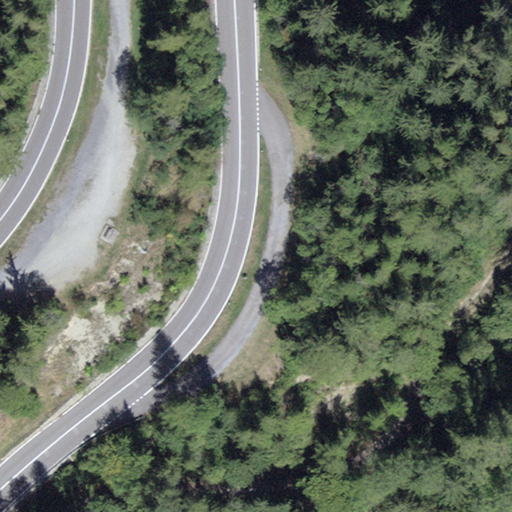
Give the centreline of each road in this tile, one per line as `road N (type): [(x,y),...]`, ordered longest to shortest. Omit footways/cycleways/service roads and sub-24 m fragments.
road 1 (secondary): [(234,0),(239,168),(220,273),(204,306),(144,372),(0,490)]
road 2 (track): [(61,511),(127,493),(305,477),(342,466),(511,258)]
road 3 (secondary): [(0,220),(53,123),(74,0)]
